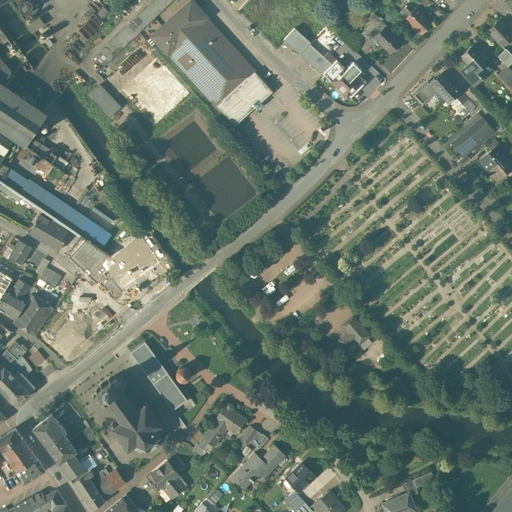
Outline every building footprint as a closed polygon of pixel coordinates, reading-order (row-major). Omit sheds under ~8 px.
[(21,0),(20,2),(19,3),(19,4),(19,6),(19,7),(19,8),(20,10),(21,11),(22,12),(23,12),(24,13),(25,13),(27,13),(28,13),(29,13),(30,12),(32,11),(33,10),(33,8),(34,7),(34,5),(34,4),(33,3),(33,2),(32,1),(31,0),(21,0)] [(154,0),(96,56),(105,65),(172,0),(154,0)] [(169,53),(207,18),(208,17),(193,0),(190,0),(151,36),(167,54),(169,53)] [(408,3),(403,9),(408,15),(414,9),(408,3)] [(408,15),(404,19),(421,35),(433,22),(417,6),(414,9),(408,15)] [(80,25),(91,36),(105,20),(93,10),(80,25)] [(258,74),(207,18),(169,53),(220,109),(258,74)] [(389,27),(380,18),(364,34),(373,43),(377,39),(383,45),(390,52),(401,42),(388,29),(389,27)] [(511,31),(501,19),(488,31),(502,47),(511,37),(511,31)] [(360,41),(344,26),(337,34),(345,41),(351,47),(353,48),(360,41)] [(13,46),(0,28),(0,41),(6,50),(13,46)] [(311,43),(295,28),(286,37),(284,40),(300,54),(323,75),(324,74),(323,73),(332,64),(324,56),(310,44),(311,43)] [(351,47),(345,41),(342,43),(343,44),(349,50),(351,47)] [(343,44),(336,52),(348,64),(356,57),(349,50),(343,44)] [(479,50),(474,44),(461,56),(468,64),(476,73),(477,72),(482,77),(491,69),(486,63),(490,60),(480,49),(479,50)] [(511,54),(506,49),(498,56),(507,66),(508,67),(511,62),(511,54)] [(328,52),(324,56),(332,64),(336,60),(328,52)] [(0,164),(1,163),(14,138),(25,146),(31,137),(33,134),(33,135),(34,134),(33,133),(39,126),(40,125),(43,120),(43,119),(47,114),(47,115),(47,114),(3,84),(12,71),(0,57),(0,164)] [(346,69),(337,60),(336,60),(332,64),(323,73),(324,74),(337,87),(335,89),(341,95),(343,93),(349,99),(366,82),(358,73),(361,70),(354,62),(346,69)] [(476,73),(468,64),(461,70),(474,84),(482,77),(477,72),(476,73)] [(511,71),(508,67),(507,66),(498,75),(511,90),(511,71)] [(428,80),(413,94),(423,104),(437,91),(441,96),(442,97),(445,94),(454,85),(455,85),(443,72),(431,83),(428,80)] [(454,85),(445,94),(449,99),(448,99),(451,101),(461,92),(454,85)] [(119,109),(97,86),(88,95),(109,118),(119,109)] [(470,87),(465,92),(473,100),(478,96),(470,87)] [(463,94),(461,92),(451,101),(465,116),(475,107),(471,102),(463,94)] [(473,100),(471,102),(475,107),(482,100),(478,96),(473,100)] [(482,117),(467,130),(477,142),(478,141),(480,143),(494,131),(482,117)] [(477,142),(467,130),(451,143),(461,155),(477,142)] [(50,150),(31,137),(25,146),(46,160),(44,162),(50,166),(52,164),(61,170),(67,161),(57,155),(59,152),(52,147),(50,150)] [(495,138),(484,147),(488,151),(498,143),(495,138)] [(488,151),(479,159),(488,170),(508,154),(498,143),(488,151)] [(467,154),(457,162),(461,166),(470,159),(467,154)] [(511,158),(508,154),(488,170),(497,181),(507,173),(511,168),(511,158)] [(93,173),(70,157),(67,161),(61,170),(84,186),(93,173)] [(9,167),(1,163),(0,164),(0,179),(2,181),(9,167)] [(21,195),(1,181),(0,182),(0,188),(8,193),(18,199),(21,195)] [(31,202),(21,195),(18,199),(28,206),(31,202)] [(69,231),(41,215),(30,234),(58,250),(69,231)] [(72,231),(67,240),(71,243),(77,235),(72,231)] [(32,246),(20,239),(9,256),(19,262),(18,264),(20,266),(32,246)] [(146,283),(162,272),(144,243),(130,252),(146,278),(123,293),(129,303),(150,289),(146,283)] [(50,261),(45,258),(40,266),(45,269),(50,261)] [(160,271),(164,276),(171,271),(167,266),(163,268),(160,271)] [(57,288),(63,273),(47,267),(43,278),(49,280),(47,284),(57,288)] [(11,292),(6,289),(0,299),(0,308),(17,318),(19,315),(27,301),(22,298),(30,285),(19,278),(11,292)] [(45,287),(48,282),(42,278),(39,283),(45,287)] [(27,301),(19,315),(17,318),(14,323),(34,336),(39,328),(40,329),(41,327),(40,327),(45,320),(46,320),(47,319),(46,319),(54,308),(31,293),(27,301)] [(370,335),(352,313),(351,314),(341,322),(347,329),(339,336),(346,345),(355,337),(360,343),(370,335)] [(13,331),(0,322),(0,338),(3,342),(13,331)] [(72,366),(105,336),(96,325),(82,338),(78,334),(59,352),(72,366)] [(49,338),(45,344),(57,351),(61,345),(49,338)] [(26,351),(15,340),(0,356),(0,361),(8,369),(9,369),(17,361),(23,355),(26,351)] [(187,399),(145,341),(130,352),(173,410),(178,406),(177,405),(185,399),(186,400),(187,399)] [(38,366),(47,358),(38,348),(29,356),(38,366)] [(31,366),(23,355),(17,361),(26,371),(31,366)] [(17,361),(9,369),(8,369),(0,377),(0,387),(13,401),(19,402),(36,387),(25,375),(28,373),(26,371),(17,361)] [(0,361),(0,377),(8,369),(0,361)] [(186,367),(185,367),(183,367),(182,367),(181,367),(180,368),(179,369),(178,370),(177,371),(177,373),(177,374),(177,375),(177,377),(178,378),(179,379),(180,380),(181,380),(182,381),(184,381),(185,380),(186,380),(188,379),(189,379),(189,377),(190,376),(190,375),(191,374),(190,372),(190,371),(189,370),(188,369),(187,368),(186,367)] [(112,427),(113,428),(111,429),(112,431),(114,429),(118,435),(115,436),(116,437),(119,436),(123,441),(121,443),(122,444),(123,443),(124,443),(125,443),(128,447),(126,448),(127,449),(129,448),(130,450),(131,449),(130,447),(132,446),(135,447),(134,449),(141,452),(142,450),(145,452),(145,453),(147,453),(147,451),(149,449),(151,451),(157,447),(156,445),(158,443),(160,444),(160,442),(159,442),(159,438),(161,438),(160,431),(158,431),(158,427),(159,426),(161,428),(162,427),(160,425),(162,424),(161,423),(160,424),(157,420),(158,419),(157,419),(159,417),(158,416),(156,417),(152,412),(154,410),(153,409),(151,410),(147,405),(149,404),(148,402),(146,404),(146,403),(145,404),(143,401),(142,402),(144,404),(137,409),(131,400),(133,398),(132,397),(130,398),(123,389),(125,388),(123,386),(125,382),(127,382),(127,381),(125,381),(122,378),(123,375),(122,375),(121,377),(117,377),(115,375),(114,376),(115,378),(112,380),(112,379),(111,380),(109,378),(108,379),(110,381),(103,386),(101,384),(100,385),(101,387),(101,388),(98,390),(97,389),(95,390),(97,392),(95,395),(93,396),(93,397),(95,397),(98,400),(97,402),(98,403),(99,401),(103,401),(103,402),(105,404),(107,402),(113,410),(111,412),(112,413),(114,412),(121,421),(114,425),(113,423),(111,424),(113,426),(112,427)] [(246,419),(226,405),(209,429),(220,437),(221,437),(218,435),(225,426),(236,434),(246,419)] [(66,431),(52,413),(33,428),(60,463),(74,453),(77,451),(70,441),(64,433),(66,431)] [(90,426),(70,441),(77,451),(97,436),(90,426)] [(251,426),(242,440),(247,444),(249,441),(257,430),(251,426)] [(16,427),(0,436),(0,446),(3,450),(23,437),(16,427)] [(220,437),(209,429),(203,437),(215,445),(216,445),(215,444),(220,437)] [(257,430),(249,441),(259,448),(268,438),(263,433),(262,434),(257,430)] [(23,437),(3,450),(6,454),(17,470),(38,458),(33,451),(28,443),(23,437)] [(255,452),(231,477),(244,490),(252,481),(253,482),(254,481),(252,478),(258,472),(264,478),(286,455),(274,444),(267,452),(268,453),(260,461),(256,457),(258,455),(255,452)] [(3,450),(0,451),(0,471),(1,475),(9,471),(1,457),(6,454),(3,450)] [(74,453),(60,463),(73,481),(86,471),(81,464),(79,460),(77,457),(74,453)] [(91,456),(81,464),(86,471),(91,468),(97,464),(91,456)] [(38,458),(17,470),(24,482),(45,469),(38,458)] [(116,468),(109,473),(105,466),(107,465),(103,459),(98,463),(106,476),(115,490),(126,482),(116,468)] [(168,461),(151,474),(163,488),(164,487),(176,477),(179,475),(168,461)] [(106,476),(98,463),(97,464),(91,468),(95,474),(97,472),(98,474),(97,475),(100,480),(106,476)] [(302,463),(286,478),(296,489),(287,499),(290,502),(299,494),(297,493),(298,491),(315,475),(309,470),(302,463)] [(86,471),(73,481),(91,507),(94,508),(105,500),(98,489),(94,483),(88,474),(90,473),(92,476),(95,474),(91,468),(86,471)] [(431,471),(414,479),(417,486),(434,479),(431,471)] [(511,511),(511,474),(482,510),(485,511),(511,511)] [(100,480),(98,482),(107,496),(115,490),(106,476),(100,480)] [(176,477),(164,487),(172,497),(184,487),(176,477)] [(57,488),(44,495),(53,510),(66,502),(57,488)] [(330,490),(314,503),(321,511),(322,511),(341,511),(345,509),(330,490)] [(42,491),(15,505),(18,511),(48,511),(53,510),(44,495),(42,491)] [(409,492),(395,497),(396,500),(393,501),(392,499),(383,503),(386,511),(412,511),(417,510),(409,492)] [(139,508),(127,493),(122,496),(135,511),(136,511),(139,509),(139,508)] [(305,502),(299,494),(290,502),(297,510),(305,502)] [(135,511),(122,496),(103,511),(135,511)] [(305,502),(297,510),(298,511),(308,511),(312,509),(305,502)] [(71,511),(67,503),(52,511),(71,511)] [(184,511),(188,508),(182,503),(174,511),(184,511)] [(194,511),(202,511),(206,509),(207,508),(202,503),(194,511)]
